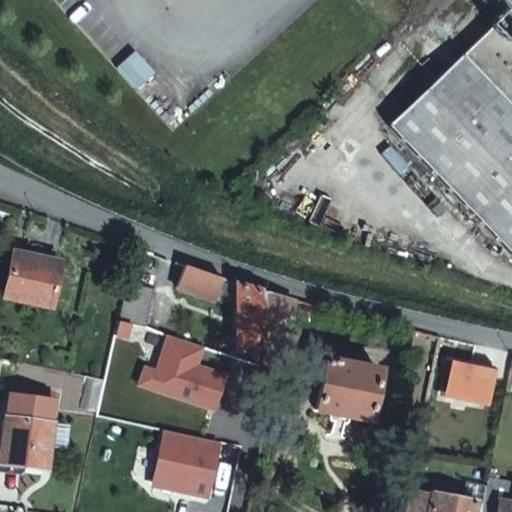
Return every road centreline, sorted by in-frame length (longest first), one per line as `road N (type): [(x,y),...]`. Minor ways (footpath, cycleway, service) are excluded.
road 1 (residential): [(0,182),(269,284),(511,344)]
road 2 (unknown): [(238,511),(235,368)]
